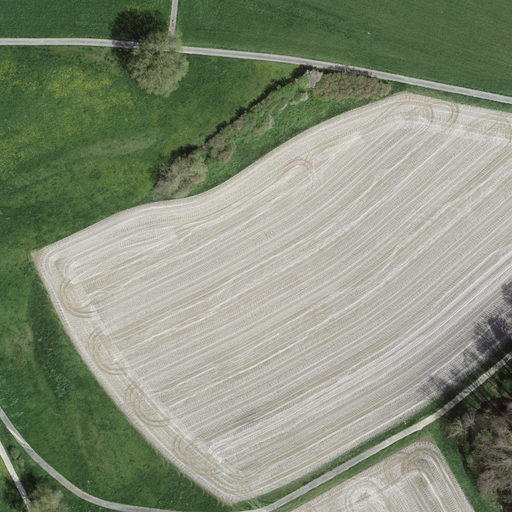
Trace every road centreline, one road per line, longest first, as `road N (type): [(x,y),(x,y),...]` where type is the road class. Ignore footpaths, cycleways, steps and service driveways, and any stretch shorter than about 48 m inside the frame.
road 1 (track): [(511,100),(169,47),(0,42)]
road 2 (track): [(511,357),(442,416),(258,511)]
road 3 (track): [(142,511),(65,488),(0,406)]
